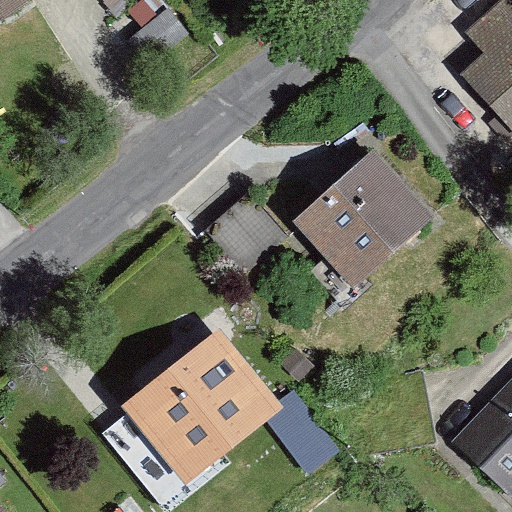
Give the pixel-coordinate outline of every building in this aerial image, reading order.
[(0,0),(0,29),(48,0),(0,0)] [(511,149),(511,14),(500,2),(432,65),(511,149)] [(277,231),(338,300),(418,231),(358,162),(277,231)] [(288,245),(245,197),(196,241),(238,289),(288,245)] [(167,502),(255,434),(292,487),(329,461),(286,399),(261,416),(203,342),(103,420),(167,502)] [(511,375),(444,449),(502,509),(511,499),(511,375)] [(440,410),(383,424),(388,446),(445,432),(440,410)]
